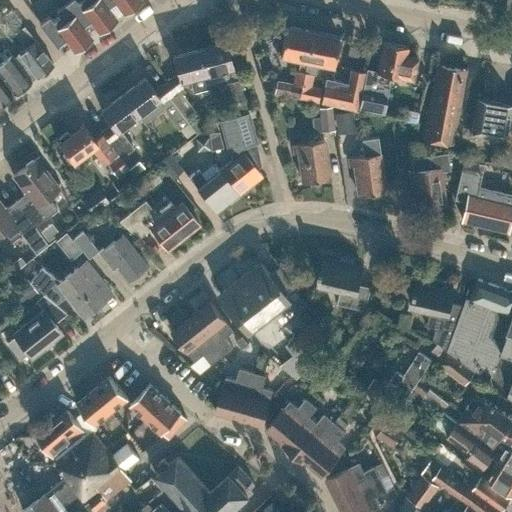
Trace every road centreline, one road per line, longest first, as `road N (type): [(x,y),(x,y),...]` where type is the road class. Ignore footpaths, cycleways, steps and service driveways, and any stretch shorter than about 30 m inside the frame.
road 1 (residential): [(0,423),(230,239),(269,222),(332,221),(511,267)]
road 2 (residential): [(180,0),(0,135)]
road 3 (residential): [(511,42),(338,0)]
